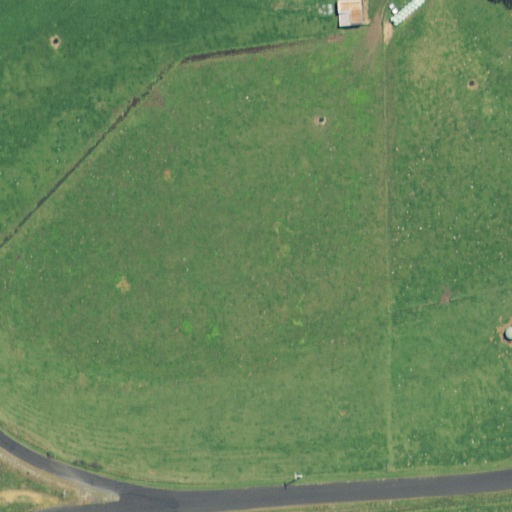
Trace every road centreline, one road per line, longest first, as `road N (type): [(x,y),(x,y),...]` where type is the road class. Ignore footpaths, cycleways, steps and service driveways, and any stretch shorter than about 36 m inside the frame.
road 1 (unclassified): [(172,503),(511,480)]
road 2 (unclassified): [(172,503),(0,427)]
